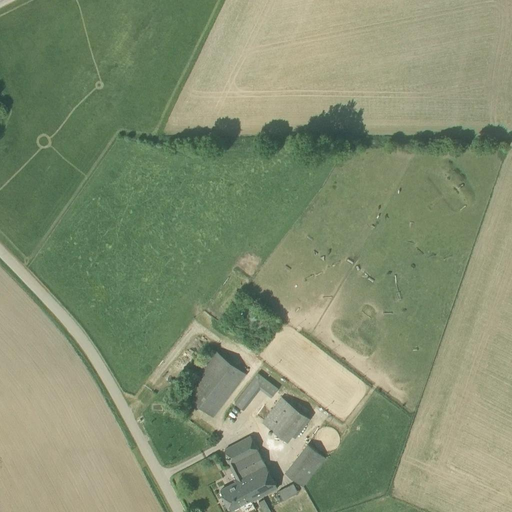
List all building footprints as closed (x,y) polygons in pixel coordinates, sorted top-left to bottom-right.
[(256,307),(236,318),(243,331),(252,325),(255,331),(251,334),(255,341),(270,332),(256,307)] [(213,417),(246,374),(214,350),(181,392),(213,417)] [(257,373),(234,403),(241,408),(259,385),(273,395),(278,388),(258,373),(257,373)] [(280,426),(294,406),(281,397),(262,422),(288,442),(293,436),(280,426)] [(258,451),(251,436),(225,450),(229,459),(226,460),(237,482),(220,490),(231,511),(250,501),(251,503),(278,489),(266,465),(242,477),(234,463),(258,451)] [(303,487),(325,458),(307,444),(284,472),(303,487)] [(282,489),(278,491),(283,500),(287,498),(282,489)] [(264,499),(258,502),(261,508),(267,505),(264,499)]
